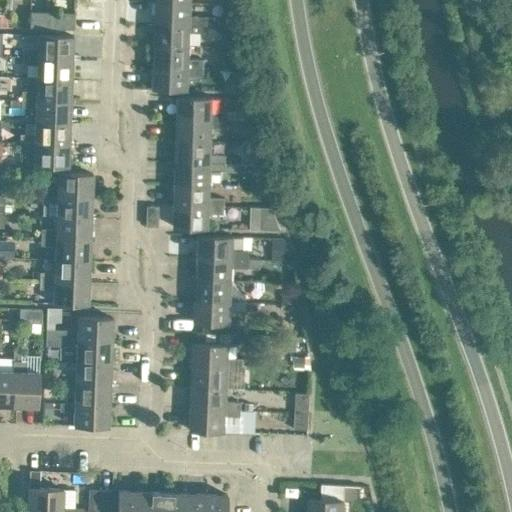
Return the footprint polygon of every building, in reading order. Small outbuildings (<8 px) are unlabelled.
[(157,1),(156,22),(206,24),(215,25),(216,16),(191,16),(191,2),(157,1)] [(51,29),(52,12),(30,12),(30,28),(51,29)] [(73,30),(74,13),(52,12),(51,29),(73,30)] [(205,33),(206,24),(156,22),(155,44),(190,45),(190,32),(205,33)] [(228,33),(227,33),(223,34),(216,42),(215,47),(230,47),(228,33)] [(72,57),(73,35),(38,34),(37,48),(23,47),(23,55),(72,57)] [(189,59),(190,45),(155,44),(154,65),(204,67),(204,59),(189,59)] [(71,79),(72,57),(23,55),(23,64),(37,65),(36,78),(71,79)] [(204,76),(204,67),(154,65),(153,88),(188,89),(189,75),(204,76)] [(71,101),(71,79),(36,78),(36,91),(21,91),(21,99),(71,101)] [(237,90),(235,78),(231,78),(224,85),(225,90),(237,90)] [(214,110),(214,97),(179,95),(178,117),(227,119),(227,111),(214,110)] [(10,98),(10,107),(35,108),(35,121),(70,122),(71,101),(21,99),(10,98)] [(227,127),(227,119),(178,117),(177,139),(213,140),(213,127),(227,127)] [(69,144),(70,122),(35,121),(34,134),(20,134),(20,142),(69,144)] [(212,154),(213,140),(177,139),(177,161),(226,163),(226,154),(212,154)] [(68,166),(69,144),(20,142),(19,150),(34,151),(33,165),(68,166)] [(221,184),(222,171),(226,171),(226,163),(177,161),(176,182),(211,184),(221,184)] [(92,195),(93,173),(57,172),(56,187),(42,186),(42,193),(92,195)] [(210,197),(211,184),(176,182),(175,204),(225,206),(225,197),(210,197)] [(91,217),(92,195),(42,193),(42,202),(56,203),(56,216),(91,217)] [(225,214),(225,206),(175,204),(174,226),(209,227),(210,213),(225,214)] [(91,239),(91,217),(56,216),(55,229),(41,229),(41,237),(91,239)] [(232,249),(232,237),(233,235),(198,234),(197,256),(249,258),(249,249),(232,249)] [(90,260),(91,239),(41,237),(41,245),(55,246),(54,259),(90,260)] [(249,259),(249,258),(197,256),(196,278),(233,279),(233,267),(249,267),(261,267),(261,259),(249,259)] [(89,282),(90,260),(54,259),(54,272),(40,272),(39,280),(89,282)] [(196,278),(195,299),(246,301),(246,293),(244,293),(233,283),(233,279),(196,278)] [(88,304),(89,282),(39,280),(39,288),(53,289),(53,303),(88,304)] [(297,303),(298,293),(282,292),(281,302),(297,303)] [(246,302),(246,301),(195,299),(195,322),(231,323),(231,309),(258,310),(258,302),(246,302)] [(41,322),(41,308),(19,307),(19,321),(41,322)] [(62,329),(62,337),(111,339),(112,317),(77,316),(77,329),(62,329)] [(111,339),(62,337),(46,337),(45,345),(76,347),(76,359),(111,361),(111,339)] [(195,342),(194,364),(243,366),(244,358),(229,357),(229,343),(195,342)] [(13,360),(21,360),(21,350),(13,349),(13,359),(0,358),(0,404),(15,405),(16,371),(12,371),(13,360)] [(110,383),(111,361),(76,359),(75,373),(61,372),(60,381),(110,383)] [(37,406),(39,372),(26,371),(26,360),(21,360),(13,360),(12,371),(16,371),(15,405),(37,406)] [(194,364),(193,386),(227,387),(244,388),(245,366),(243,366),(194,364)] [(109,404),(110,383),(60,381),(60,389),(75,390),(74,402),(74,403),(109,404)] [(227,400),(227,387),(193,386),(192,407),(241,409),(242,401),(227,400)] [(309,412),(310,393),(296,392),(295,411),(309,412)] [(108,427),(109,404),(74,403),(74,402),(60,402),(59,411),(74,411),(73,426),(108,427)] [(241,418),(241,409),(192,407),(191,429),(226,431),(226,418),(241,418)] [(308,429),(309,412),(295,411),(294,429),(308,429)] [(359,500),(359,485),(322,483),(321,498),(309,497),(308,511),(345,511),(346,500),(359,500)] [(28,487),(27,509),(62,511),(61,511),(72,511),(73,507),(62,507),(63,488),(28,487)] [(111,511),(112,490),(89,489),(88,511),(111,511)] [(139,511),(140,491),(118,490),(117,511),(139,511)] [(160,511),(162,492),(140,491),(139,511),(160,511)] [(182,511),(183,492),(162,492),(160,511),(182,511)] [(204,511),(205,493),(183,492),(182,511),(204,511)] [(226,511),(227,494),(205,493),(204,511),(226,511)]
